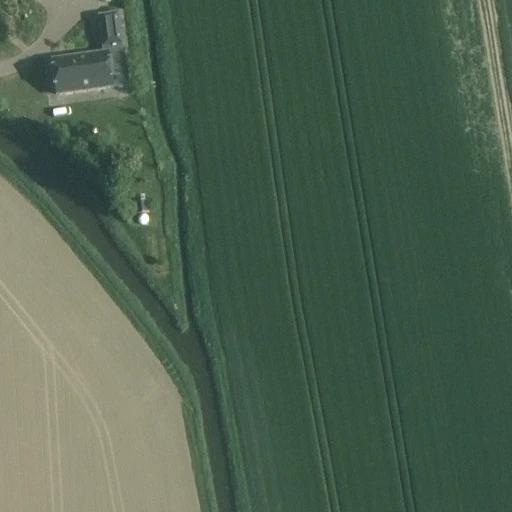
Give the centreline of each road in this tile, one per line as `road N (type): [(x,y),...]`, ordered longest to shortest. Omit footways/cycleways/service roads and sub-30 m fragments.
road 1 (track): [(160,0),(244,511)]
road 2 (track): [(207,511),(176,369),(38,202),(0,168)]
